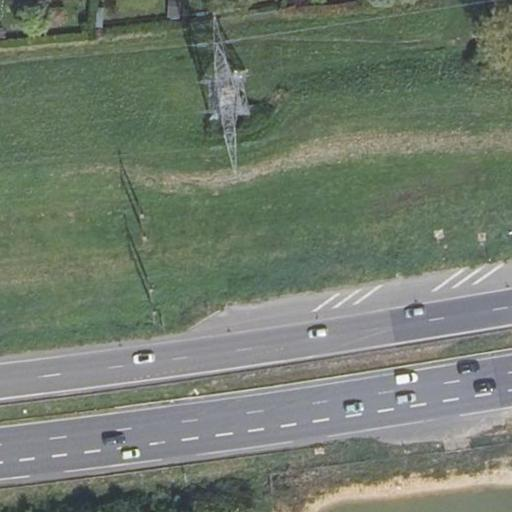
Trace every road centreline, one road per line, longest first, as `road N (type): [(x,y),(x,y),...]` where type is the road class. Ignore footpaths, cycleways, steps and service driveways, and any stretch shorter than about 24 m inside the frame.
road 1 (primary): [(511,307),(0,382)]
road 2 (primary): [(0,444),(511,373)]
